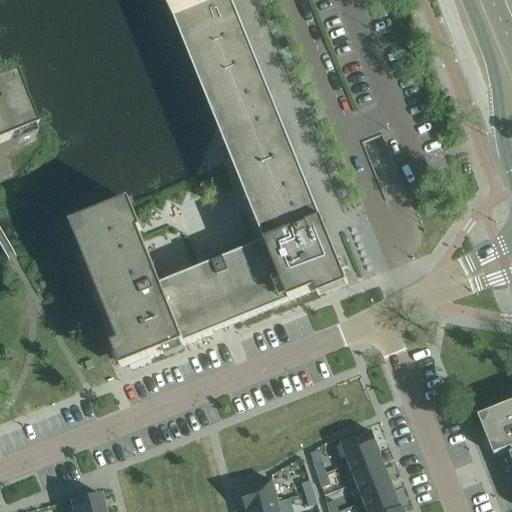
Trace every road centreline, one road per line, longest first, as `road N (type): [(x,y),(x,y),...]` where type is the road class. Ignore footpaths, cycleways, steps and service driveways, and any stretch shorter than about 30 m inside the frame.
road 1 (residential): [(0,474),(385,323)]
road 2 (residential): [(459,511),(385,323)]
road 3 (secondary): [(467,0),(511,174)]
road 4 (unclassified): [(511,236),(410,302)]
